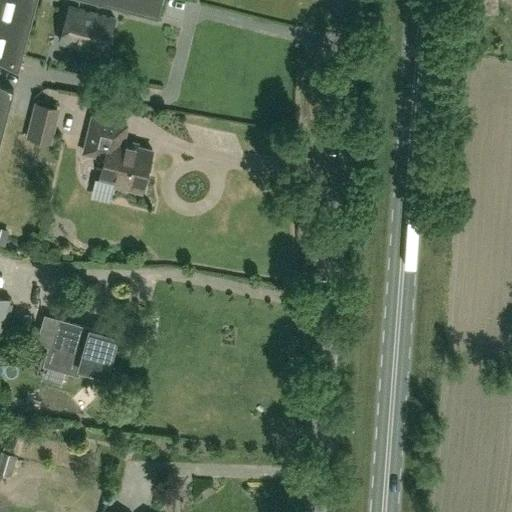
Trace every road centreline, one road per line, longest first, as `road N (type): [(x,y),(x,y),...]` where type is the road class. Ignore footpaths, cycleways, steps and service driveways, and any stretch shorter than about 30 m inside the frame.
road 1 (primary): [(382,511),(419,0)]
road 2 (unclassified): [(317,511),(350,0)]
